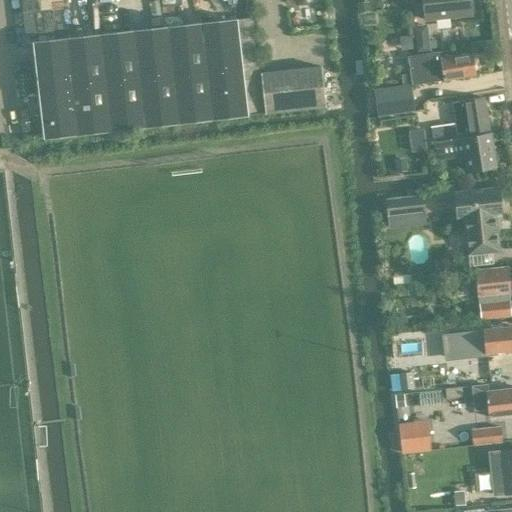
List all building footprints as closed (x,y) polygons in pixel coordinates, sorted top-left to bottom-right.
[(413,0),(422,0),(425,20),(472,15),(470,0),(405,0),(406,1),(413,0)] [(236,19),(33,42),(44,137),(247,115),(236,19)] [(430,50),(428,26),(414,27),(416,52),(430,50)] [(412,85),(427,82),(475,75),(472,54),(442,58),(441,52),(407,56),(412,85)] [(266,113),(326,106),(321,66),(261,73),(266,113)] [(378,115),(414,110),(411,85),(375,90),(378,115)] [(452,103),(454,123),(430,127),(432,138),(445,136),(489,129),(485,98),(452,103)] [(462,138),(435,142),(438,161),(465,157),(468,171),(495,167),(490,133),(462,138)] [(393,160),(395,173),(406,172),(404,159),(393,160)] [(498,187),(454,192),(457,217),(463,217),(467,255),(499,251),(495,213),(501,212),(498,187)] [(422,196),(386,200),(388,216),(424,211),(422,196)] [(479,319),(511,316),(506,268),(474,271),(479,319)] [(422,274),(423,285),(433,285),(433,274),(422,274)] [(485,354),(511,350),(511,326),(483,330),(484,337),(478,338),(480,348),(484,347),(485,354)] [(398,375),(400,391),(413,389),(411,373),(398,375)] [(490,418),(511,415),(511,389),(487,392),(486,385),(472,387),(475,411),(489,409),(490,418)] [(427,421),(398,424),(401,454),(430,451),(427,421)] [(473,444),(501,441),(499,428),(472,431),(473,444)] [(511,450),(499,453),(504,494),(511,492),(511,450)]
